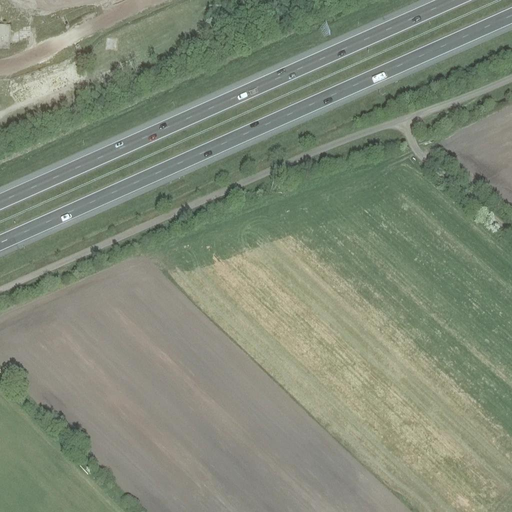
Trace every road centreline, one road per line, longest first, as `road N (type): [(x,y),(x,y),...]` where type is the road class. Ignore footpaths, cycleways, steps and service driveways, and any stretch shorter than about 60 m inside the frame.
road 1 (motorway): [(0,243),(511,15)]
road 2 (unclassified): [(0,292),(302,158),(511,87)]
road 3 (motorway): [(453,0),(0,201)]
